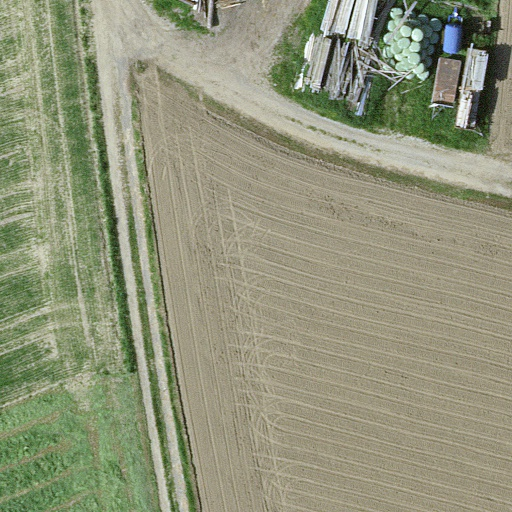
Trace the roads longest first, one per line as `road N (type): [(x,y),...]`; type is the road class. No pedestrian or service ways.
road 1 (track): [(110,0),(158,340),(195,511)]
road 2 (track): [(511,182),(297,117),(113,23)]
